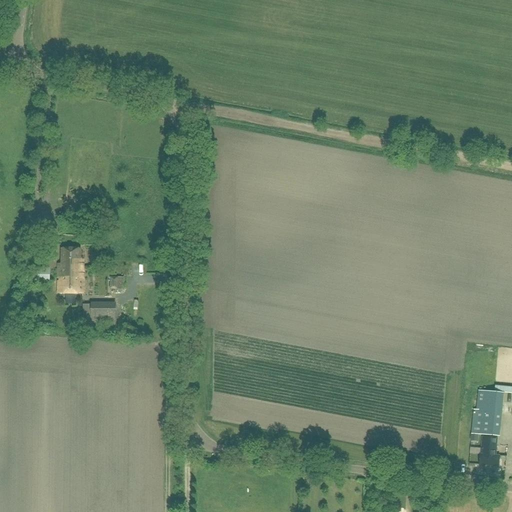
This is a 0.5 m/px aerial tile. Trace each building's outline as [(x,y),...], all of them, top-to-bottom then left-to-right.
[(79,249),(61,250),(61,264),(58,264),(58,293),(83,293),(83,260),(79,260),(79,249)] [(51,279),(51,267),(23,268),(23,280),(51,279)] [(123,290),(124,277),(118,277),(111,277),(110,288),(123,290)] [(101,323),(101,306),(92,306),(92,323),(101,323)] [(499,436),(502,400),(503,393),(511,393),(511,386),(495,386),(495,392),(478,391),(477,399),(474,433),(499,436)] [(497,438),(482,437),(479,465),(498,466),(499,456),(496,456),(497,438)]
